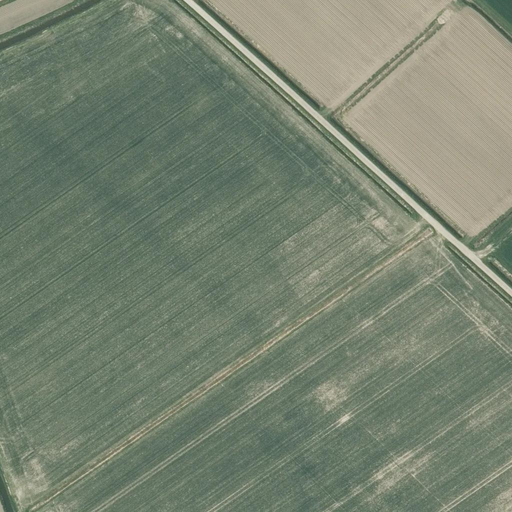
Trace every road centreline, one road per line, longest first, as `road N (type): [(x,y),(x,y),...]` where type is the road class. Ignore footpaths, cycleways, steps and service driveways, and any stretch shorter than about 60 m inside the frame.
road 1 (unclassified): [(511,298),(185,0)]
road 2 (track): [(0,59),(119,0)]
